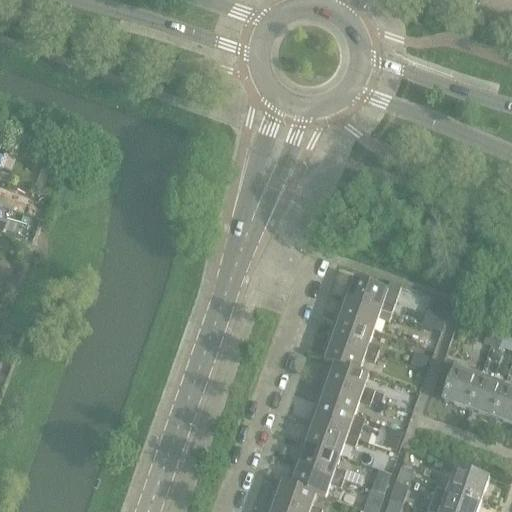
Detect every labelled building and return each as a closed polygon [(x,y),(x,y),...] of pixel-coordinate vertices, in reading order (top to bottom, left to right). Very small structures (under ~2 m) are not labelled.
[(2,175),(0,180),(0,181),(10,186),(13,178),(2,175)] [(389,291),(389,293),(352,280),(344,301),(393,318),(401,295),(389,291)] [(344,301),(337,321),(375,334),(379,322),(390,326),(393,318),(344,301)] [(337,321),(330,341),(379,359),(381,351),(371,347),(375,334),(337,321)] [(497,336),(489,333),(485,347),(492,349),(497,336)] [(505,339),(497,336),(492,349),(500,352),(505,339)] [(323,362),(332,365),(361,374),(365,362),(376,366),(379,359),(330,341),(323,362)] [(361,374),(332,365),(325,385),(374,402),(376,395),(366,391),(370,378),(361,374)] [(445,404),(470,413),(482,379),(456,370),(445,404)] [(506,387),(482,379),(470,413),(494,421),(506,387)] [(374,402),(325,385),(318,406),(356,419),(360,406),(371,410),(374,402)] [(511,389),(506,387),(494,421),(511,427),(511,389)] [(376,395),(374,402),(383,406),(385,398),(376,395)] [(366,423),(356,419),(318,406),(311,426),(359,443),(366,423)] [(311,426),(304,446),(341,460),(346,447),(357,451),(359,443),(311,426)] [(304,446),(296,467),(345,484),(348,476),(337,472),(341,460),(304,446)] [(296,467),(289,486),(289,487),(317,498),(327,501),(331,488),(342,492),(345,484),(296,467)] [(458,469),(449,496),(482,507),(491,481),(458,469)] [(403,470),(400,478),(413,483),(416,475),(403,470)] [(413,483),(400,478),(397,485),(410,490),(413,483)] [(280,483),(272,504),(294,511),(319,511),(313,510),(317,498),(289,487),(289,486),(280,483)] [(376,486),(373,493),(385,497),(387,490),(376,486)] [(372,494),(369,502),(382,507),(385,498),(372,494)] [(480,511),(482,507),(449,496),(442,511),(480,511)]
